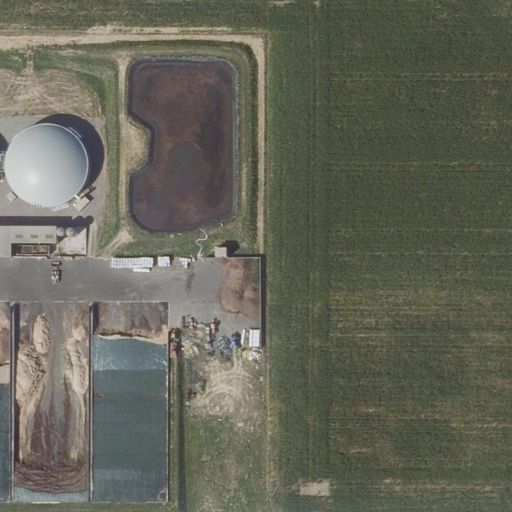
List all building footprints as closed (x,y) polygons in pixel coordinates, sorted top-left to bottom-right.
[(32,204),(42,207),(52,207),(62,205),(71,201),(79,195),(85,187),(89,178),(90,168),(90,158),(87,148),(81,140),(74,133),(65,128),(56,125),(46,124),(36,126),(27,130),(19,137),(13,145),(9,154),(7,164),(8,174),(11,183),(16,192),(23,199),(32,204)] [(59,243),(59,226),(0,226),(0,256),(10,257),(10,243),(59,243)] [(227,255),(227,247),(217,247),(217,255),(227,255)] [(109,326),(120,326),(121,310),(146,311),(147,303),(101,302),(101,311),(109,311),(109,326)] [(150,364),(151,357),(138,353),(137,360),(150,364)] [(337,368),(312,367),(312,378),(304,378),(303,391),(336,391),(337,368)] [(91,500),(165,501),(166,393),(144,393),(143,401),(130,401),(130,402),(114,401),(101,401),(101,395),(92,395),(91,500)]
